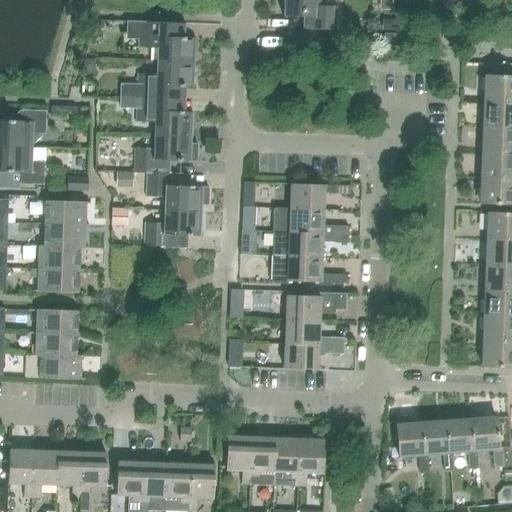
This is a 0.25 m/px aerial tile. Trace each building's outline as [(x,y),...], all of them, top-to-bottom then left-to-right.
[(321,6),(321,0),(283,0),(283,17),(313,18),(312,30),(335,31),(336,6),(321,6)] [(104,25),(96,22),(91,35),(99,38),(104,25)] [(157,49),(156,63),(195,64),(196,39),(171,38),(171,25),(186,26),(186,24),(127,22),(127,24),(128,24),(128,39),(137,39),(137,48),(136,48),(135,49),(157,49)] [(95,59),(84,59),(83,70),(95,70),(95,59)] [(194,89),(195,64),(156,63),(156,77),(137,76),(137,84),(120,84),(119,98),(136,98),(136,100),(164,101),(164,88),(194,89)] [(511,78),(485,77),(484,103),(511,103),(511,78)] [(163,115),(164,101),(136,100),(135,124),(154,125),(154,137),(192,138),(193,116),(163,115)] [(511,103),(484,103),(483,113),(479,113),(479,127),(483,127),(483,128),(511,129),(511,103)] [(76,107),(51,106),(50,116),(65,117),(66,113),(75,113),(76,107)] [(0,121),(0,147),(31,149),(31,135),(45,136),(46,112),(19,112),(10,122),(0,121)] [(511,129),(483,128),(482,154),(511,154),(511,129)] [(192,143),(192,138),(154,137),(153,151),(134,150),(133,173),(133,175),(146,175),(161,176),(161,172),(171,173),(171,160),(191,161),(197,161),(198,143),(192,143)] [(30,162),(31,149),(0,147),(0,173),(20,174),(20,186),(43,186),(44,162),(30,162)] [(511,154),(482,154),(481,179),(511,180),(511,154)] [(133,188),(133,175),(133,173),(116,172),(115,187),(133,188)] [(170,187),(171,173),(161,172),(161,176),(146,175),(145,199),(164,199),(164,211),(202,213),(202,205),(208,206),(208,188),(202,188),(170,187)] [(88,191),(88,179),(68,178),(68,190),(88,191)] [(511,180),(481,179),(479,205),(511,206),(511,180)] [(291,185),(290,209),(324,210),(325,194),(336,194),(336,195),(350,196),(350,187),(291,185)] [(254,194),(243,193),(243,206),(253,207),(254,194)] [(47,203),(46,225),(85,227),(86,204),(47,203)] [(128,208),(112,208),(111,226),(127,227),(128,208)] [(253,209),(242,208),(242,221),(252,221),(253,209)] [(323,226),(324,210),(290,209),(290,210),(274,209),(273,233),(348,236),(348,227),(323,226)] [(201,237),(202,213),(164,211),(163,226),(144,225),(143,248),(156,248),(156,247),(168,247),(168,236),(201,237)] [(511,215),(487,214),(486,240),(511,240),(511,215)] [(84,249),(85,227),(46,225),(45,248),(79,249),(84,249)] [(258,232),(241,232),(241,244),(257,244),(258,232)] [(348,244),(348,236),(273,233),(272,257),(322,259),(323,242),(334,243),(348,244)] [(511,240),(486,240),(486,266),(511,266),(511,240)] [(40,248),(39,270),(79,272),(79,249),(45,248),(40,248)] [(322,275),(322,259),(272,257),(271,284),(288,285),(289,282),(322,283),(322,285),(333,286),(333,283),(346,284),(346,276),(322,275)] [(511,266),(486,266),(485,291),(511,292),(511,266)] [(78,294),(79,272),(39,270),(38,293),(78,294)] [(230,290),(230,302),(230,319),(242,319),(243,302),(243,291),(230,290)] [(511,292),(485,291),(484,317),(511,317),(511,292)] [(287,296),(286,320),(320,321),(320,313),(335,314),(335,309),(346,309),(346,294),(318,293),(318,297),(287,296)] [(37,311),(37,334),(77,335),(77,312),(37,311)] [(511,317),(484,317),(483,343),(511,343),(511,317)] [(320,338),(320,321),(286,320),(285,345),(345,347),(345,339),(331,338),(320,338)] [(76,358),(77,335),(37,334),(36,357),(41,357),(76,358)] [(511,369),(511,343),(483,343),(482,368),(511,369)] [(344,356),(345,347),(285,345),(285,369),(319,371),(319,354),(330,354),(330,356),(344,356)] [(80,358),(76,358),(41,357),(40,380),(80,381),(80,358)] [(495,419),(470,421),(472,453),(476,452),(491,451),(493,469),(511,467),(511,464),(511,447),(498,448),(495,419)] [(472,453),(470,421),(445,422),(447,455),(452,454),(467,453),(468,471),(478,470),(476,452),(472,453)] [(447,455),(445,422),(420,424),(422,456),(427,456),(442,455),(443,473),(453,472),(452,454),(447,455)] [(422,456),(420,424),(395,426),(398,458),(418,457),(419,474),(428,474),(427,456),(422,456)] [(181,428),(180,442),(191,442),(191,429),(181,428)] [(250,485),(251,438),(227,437),(226,470),(242,471),(242,484),(250,485)] [(272,485),(275,439),(251,438),(250,485),(272,485)] [(296,486),(300,440),(275,439),(272,485),(296,486)] [(324,441),(300,440),(296,486),(305,487),(305,473),(322,474),(324,441)] [(32,499),(33,452),(9,451),(8,484),(24,484),(24,498),(32,499)] [(56,485),(57,453),(33,452),(32,499),(41,499),(42,485),(56,485)] [(80,500),(81,454),(57,453),(56,485),(73,486),(72,500),(79,500),(80,500)] [(105,455),(81,454),(80,500),(79,500),(78,510),(88,510),(89,487),(104,487),(105,455)] [(140,511),(142,463),(118,462),(117,496),(128,496),(127,511),(140,511)] [(165,497),(166,464),(142,463),(140,511),(149,511),(150,497),(164,497),(165,497)] [(188,511),(190,465),(166,464),(165,497),(164,497),(164,510),(188,511)] [(214,466),(190,465),(188,511),(196,511),(197,498),(213,499),(214,466)]
